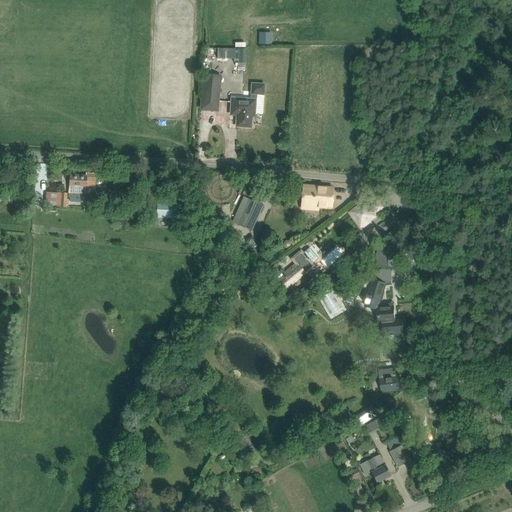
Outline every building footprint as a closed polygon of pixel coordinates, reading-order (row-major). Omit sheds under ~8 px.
[(220,51),(220,62),(246,62),(246,52),(220,51)] [(204,74),(202,100),(218,101),(220,75),(204,74)] [(251,100),(232,99),(231,112),(237,112),(237,123),(237,125),(239,126),(240,127),(247,127),(248,126),(250,125),(251,124),(251,113),(254,113),(255,100),(257,98),(258,97),(258,94),(263,95),(264,85),(252,84),(251,100)] [(87,177),(70,176),(69,193),(94,195),(95,178),(87,178),(87,177)] [(303,186),(302,203),(301,208),(318,209),(318,207),(331,208),(332,188),(303,186)] [(0,202),(20,203),(20,190),(0,188),(0,202)] [(232,221),(252,230),(263,205),(244,196),(232,221)] [(364,202),(350,213),(361,227),(362,226),(363,227),(371,221),(370,220),(375,216),(374,214),(382,207),(377,201),(368,207),(364,202)] [(393,217),(379,226),(381,229),(395,220),(393,217)] [(361,251),(352,241),(351,243),(359,252),(361,251)] [(398,245),(376,245),(377,266),(399,266),(398,245)] [(282,270),(273,277),(286,293),(293,287),(291,285),(313,266),(311,264),(318,258),(309,247),(302,254),(301,252),(299,253),(297,251),(292,256),(293,258),(292,259),(296,264),(285,273),(282,270)] [(340,262),(337,259),(343,254),(339,250),(324,263),(330,270),(340,262)] [(379,305),(385,284),(381,282),(380,269),(372,270),(372,280),(369,279),(367,286),(370,287),(365,305),(378,309),(379,322),(382,322),(384,335),(403,333),(402,320),(395,320),(393,308),(392,308),(391,304),(379,305)] [(320,297),(330,317),(343,310),(333,291),(320,297)] [(400,389),(398,377),(381,379),(382,391),(400,389)] [(374,407),(354,421),(360,429),(379,416),(374,407)] [(374,421),(366,425),(371,434),(379,429),(374,421)] [(400,445),(389,451),(398,467),(404,463),(406,466),(413,462),(409,455),(408,456),(406,453),(405,454),(400,445)] [(385,465),(379,468),(373,458),(366,461),(368,465),(364,467),(366,471),(370,468),(372,472),(371,472),(377,482),(390,476),(385,465)] [(254,511),(262,511),(258,501),(252,504),(254,511)]
